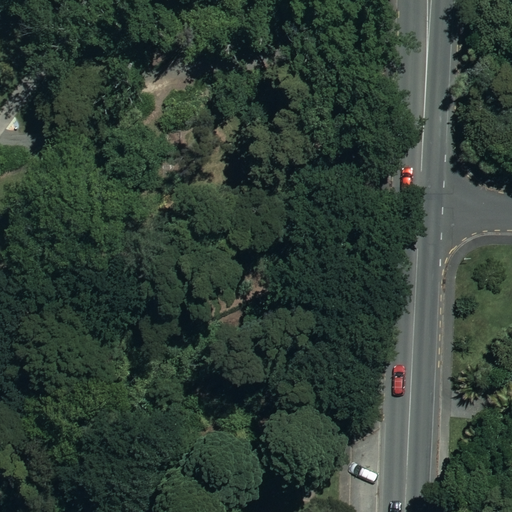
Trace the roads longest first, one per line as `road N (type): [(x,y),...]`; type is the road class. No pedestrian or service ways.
road 1 (tertiary): [(420,209),(404,511)]
road 2 (tertiary): [(428,0),(420,209)]
